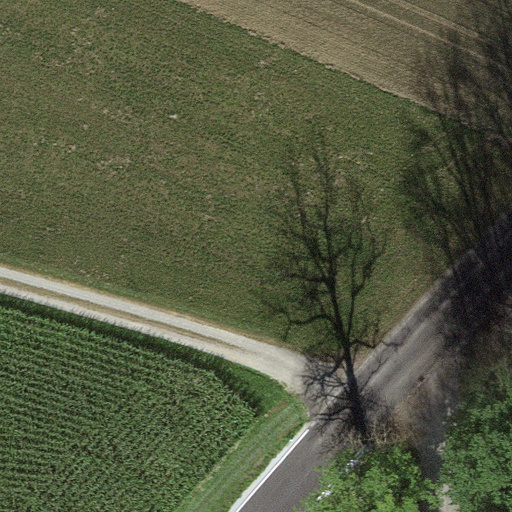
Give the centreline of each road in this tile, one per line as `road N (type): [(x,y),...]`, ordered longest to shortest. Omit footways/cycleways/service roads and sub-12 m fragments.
road 1 (track): [(0,288),(381,396)]
road 2 (tertiary): [(511,262),(282,511)]
road 3 (track): [(420,511),(452,321)]
